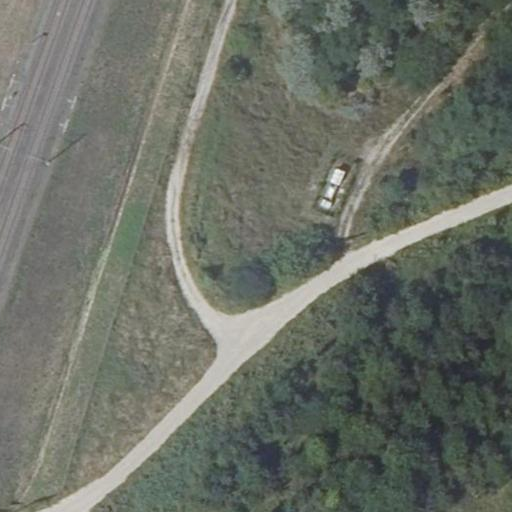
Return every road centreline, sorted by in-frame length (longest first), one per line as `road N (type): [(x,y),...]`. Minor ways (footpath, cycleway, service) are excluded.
road 1 (track): [(232,0),(165,234),(191,307),(244,350)]
road 2 (track): [(511,197),(414,236),(294,299),(244,350)]
road 3 (track): [(347,269),(339,334),(310,420),(264,511)]
road 4 (track): [(244,350),(108,486),(63,511)]
